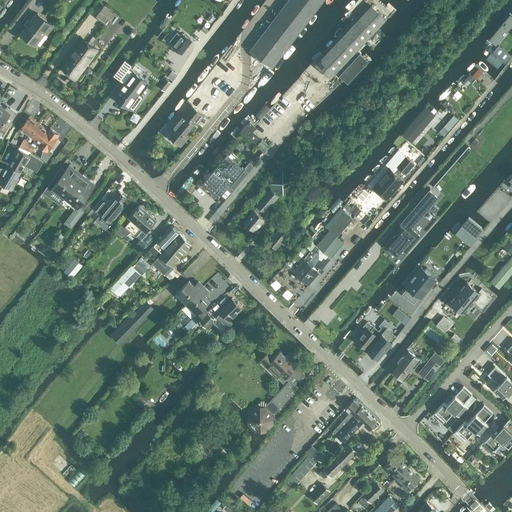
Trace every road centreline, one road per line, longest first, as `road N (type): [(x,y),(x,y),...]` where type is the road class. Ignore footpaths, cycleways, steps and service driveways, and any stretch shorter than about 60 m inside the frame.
road 1 (tertiary): [(404,429),(115,154),(0,71)]
road 2 (unknown): [(317,317),(511,92)]
